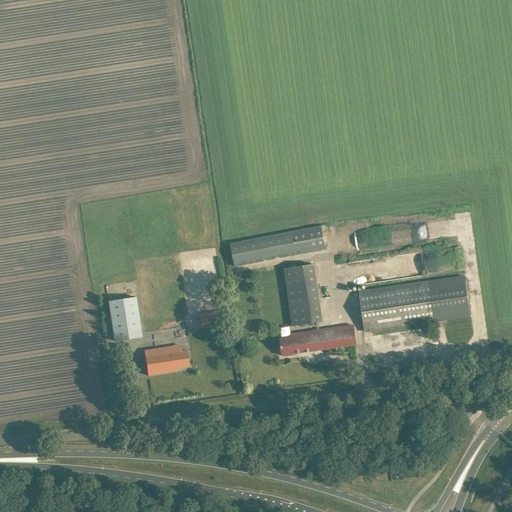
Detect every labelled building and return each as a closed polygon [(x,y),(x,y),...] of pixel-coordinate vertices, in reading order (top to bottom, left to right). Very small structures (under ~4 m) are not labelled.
[(230,243),(235,267),(326,249),(321,225),(230,243)] [(285,269),(292,325),(322,321),(314,265),(285,269)] [(465,275),(359,291),(366,333),(471,317),(465,275)] [(142,337),(142,333),(136,297),(108,301),(114,341),(142,337)] [(199,314),(202,329),(221,326),(219,311),(199,314)] [(353,324),(324,328),(291,334),(291,337),(280,339),(281,345),(283,355),(356,344),(353,324)] [(144,350),(146,365),(148,375),(176,371),(175,368),(173,357),(166,358),(165,353),(164,347),(144,350)] [(175,368),(189,366),(186,349),(165,353),(166,358),(173,357),(175,368)]
